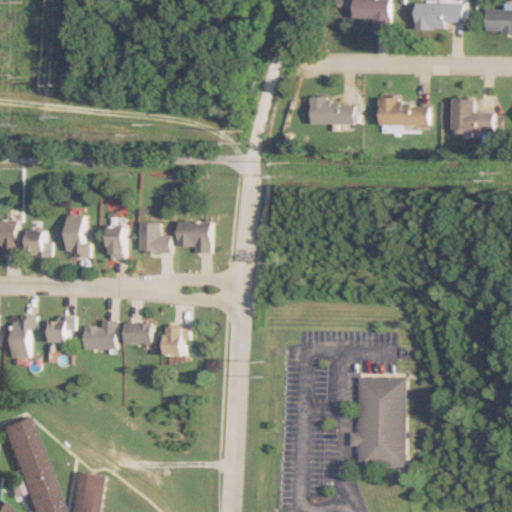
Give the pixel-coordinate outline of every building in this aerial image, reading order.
[(390,31),(390,0),(355,0),(356,17),(373,17),(373,31),(390,31)] [(463,3),(418,2),(417,29),(446,30),(446,22),(463,22),(463,3)] [(511,9),(488,9),(488,32),(511,32),(511,9)] [(312,124),(354,124),(354,104),(331,104),(331,96),(312,96),(312,124)] [(475,99),(454,99),(454,132),(494,132),(494,111),(475,111),(475,99)] [(428,101),(381,101),(381,125),(428,125),(428,101)] [(85,243),(86,215),(69,214),(68,256),(92,257),(92,244),(85,243)] [(0,244),(3,245),(3,254),(18,254),(18,220),(0,220),(0,244)] [(214,221),(181,221),(181,246),(197,246),(197,254),(214,254),(214,221)] [(128,226),(112,226),(112,258),(128,258),(128,226)] [(52,256),(52,241),(47,241),(47,230),(30,230),(30,256),(52,256)] [(14,357),(31,357),(31,331),(37,331),(37,314),(14,314),(14,357)] [(70,343),(70,331),(75,331),(76,317),(53,317),(52,342),(70,343)] [(156,323),(128,323),(128,344),(156,344),(156,323)] [(187,326),(170,326),(170,356),(187,356),(187,326)] [(405,376),(359,376),(358,433),(352,433),(352,444),(358,444),(358,466),(404,467),(405,376)] [(98,511),(104,474),(75,470),(69,511),(66,511),(60,511),(30,419),(24,416),(1,423),(1,425),(28,511),(11,511),(0,504),(0,511),(98,511)]
